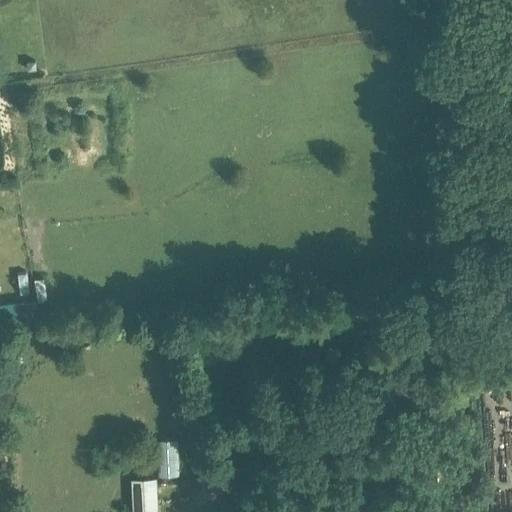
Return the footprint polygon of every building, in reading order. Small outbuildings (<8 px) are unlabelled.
[(371,268),(348,271),(349,281),(372,278),(371,268)] [(333,297),(335,327),(388,323),(385,293),(333,297)] [(0,326),(40,321),(37,300),(0,303),(0,326)] [(325,332),(315,333),(318,355),(329,353),(325,332)] [(304,346),(283,357),(298,387),(319,375),(304,346)] [(260,376),(223,395),(236,419),(272,401),(260,376)] [(5,427),(14,427),(13,406),(3,407),(5,427)] [(180,475),(178,439),(157,440),(158,476),(180,475)] [(131,511),(159,511),(158,477),(130,477),(131,511)] [(477,502),(490,502),(489,479),(476,480),(477,502)]
